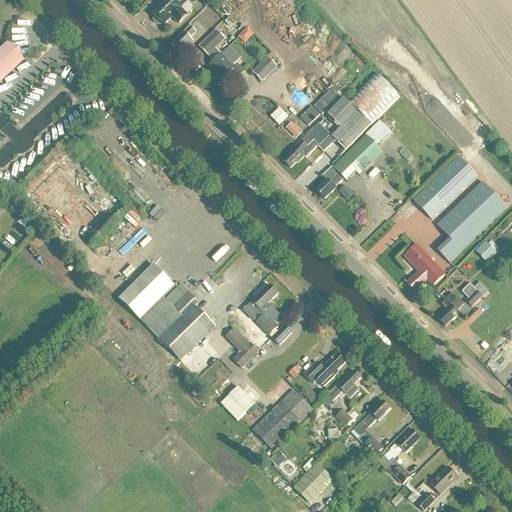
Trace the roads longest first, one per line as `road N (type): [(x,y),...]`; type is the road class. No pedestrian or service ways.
road 1 (residential): [(511,508),(25,15)]
road 2 (secondary): [(511,425),(91,0)]
